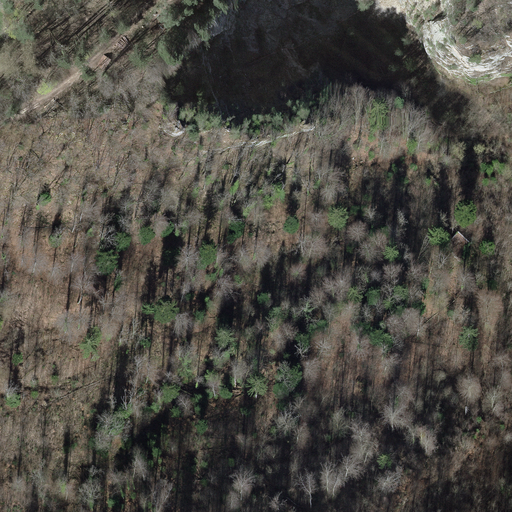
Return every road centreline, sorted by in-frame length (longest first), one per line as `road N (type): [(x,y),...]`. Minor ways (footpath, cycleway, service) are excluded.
road 1 (track): [(153,0),(77,74),(0,125)]
road 2 (track): [(127,0),(0,67)]
